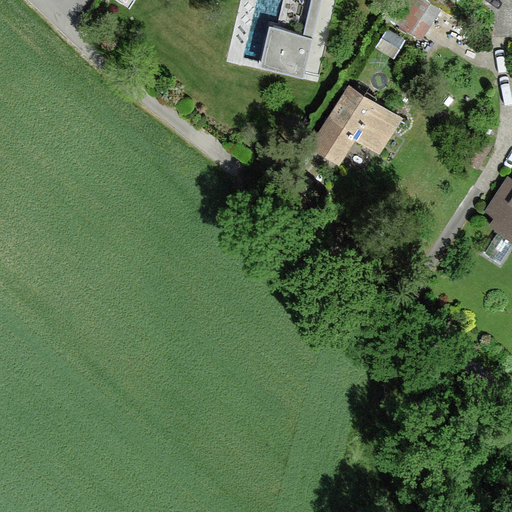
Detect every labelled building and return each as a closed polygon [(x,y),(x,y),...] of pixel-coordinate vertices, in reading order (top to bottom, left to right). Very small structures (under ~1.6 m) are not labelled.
[(276,25),(271,24),(261,62),(303,73),(320,0),(311,0),(304,31),(276,25)] [(405,0),(398,21),(431,33),(442,0),(405,0)] [(347,80),(308,140),(335,158),(352,132),(376,147),(398,113),(347,80)] [(470,131),(457,153),(477,165),(490,143),(470,131)] [(496,215),(492,221),(511,234),(511,178),(509,176),(487,209),(496,215)]
